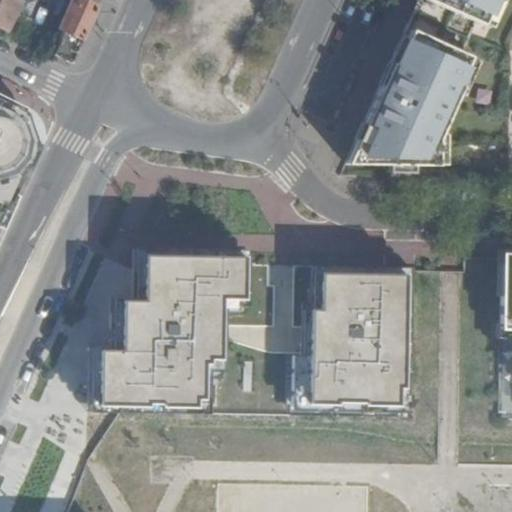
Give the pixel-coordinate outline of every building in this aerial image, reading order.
[(18,0),(0,0),(0,27),(5,30),(9,22),(16,7),(19,1),(18,0)] [(65,27),(53,54),(72,64),(100,0),(71,0),(68,7),(76,12),(69,29),(65,27)] [(436,22),(460,34),(467,18),(474,20),(482,0),(411,0),(410,5),(433,14),(436,22)] [(376,80),(339,162),(425,164),(427,137),(454,80),(450,77),(462,57),(452,51),(460,34),(436,22),(433,14),(410,5),(383,65),(388,67),(380,82),(376,80)] [(16,7),(9,22),(27,30),(32,16),(16,7)] [(383,65),(376,80),(380,82),(388,67),(383,65)] [(0,216),(28,159),(33,144),(33,132),(29,119),(20,109),(0,99),(0,216)] [(203,415),(203,411),(215,412),(216,360),(228,361),(229,325),(273,326),(273,285),(267,285),(267,264),(257,264),(243,263),(243,248),(129,246),(129,276),(138,276),(137,300),(116,300),(115,349),(93,349),(92,414),(119,414),(203,415)] [(511,254),(497,254),(496,298),(502,299),(501,333),(511,334),(511,254)] [(293,317),(293,327),(311,327),(311,358),(294,357),(293,415),(410,419),(413,293),(406,292),(407,267),(294,266),(293,317)]
